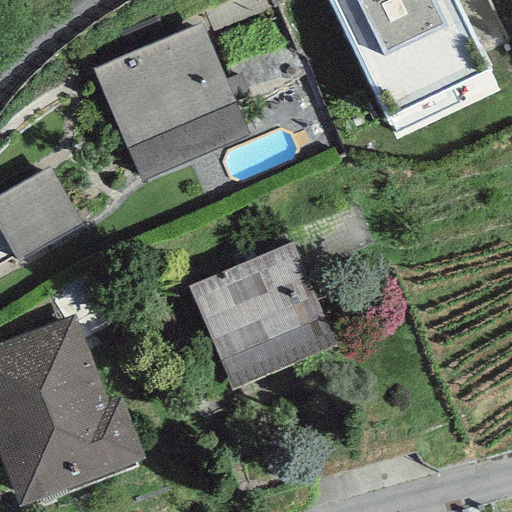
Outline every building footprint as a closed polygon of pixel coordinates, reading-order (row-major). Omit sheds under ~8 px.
[(457,0),(322,0),(383,120),(491,66),(457,0)] [(250,134),(202,26),(95,72),(143,181),(250,134)] [(81,227),(51,171),(0,197),(0,227),(18,261),(81,227)] [(292,242),(188,286),(232,390),(336,346),(292,242)] [(75,316),(0,343),(0,459),(17,505),(143,456),(122,399),(108,403),(75,316)]
